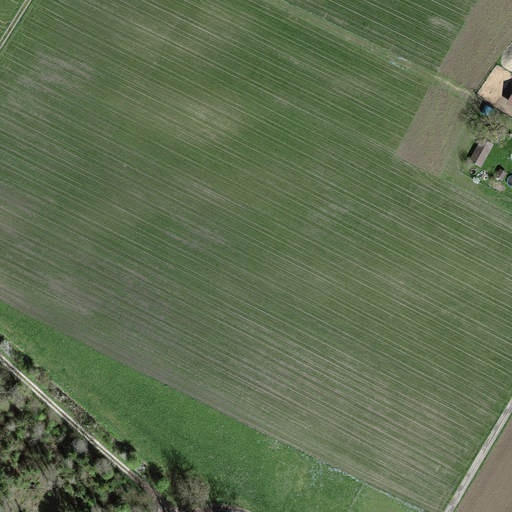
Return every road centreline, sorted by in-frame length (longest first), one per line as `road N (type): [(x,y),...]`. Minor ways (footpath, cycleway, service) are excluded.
road 1 (track): [(170,511),(0,357)]
road 2 (track): [(511,404),(448,511)]
